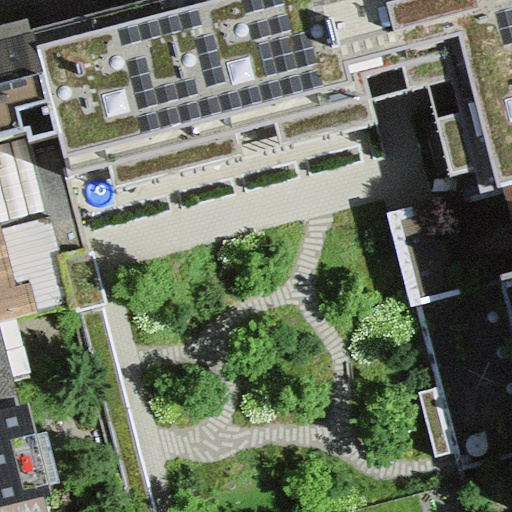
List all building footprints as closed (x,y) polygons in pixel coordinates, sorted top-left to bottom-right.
[(481,196),(510,188),(511,187),(511,0),(158,0),(30,33),(67,176),(371,101),(365,78),(447,57),(481,196)] [(0,139),(28,132),(50,217),(60,257),(86,250),(67,176),(30,33),(0,40),(0,139)] [(0,230),(50,217),(28,132),(0,139),(0,230)] [(454,290),(433,208),(409,214),(397,218),(418,301),(454,292),(454,290)] [(0,320),(72,302),(60,257),(50,217),(0,230),(0,320)] [(86,250),(60,257),(72,302),(127,511),(157,511),(104,304),(108,303),(93,248),(86,250)] [(511,276),(454,292),(418,301),(461,467),(511,454),(511,276)] [(0,343),(0,413),(17,409),(0,343)] [(17,409),(0,413),(0,506),(39,497),(17,409)] [(43,511),(39,497),(0,506),(0,511),(43,511)]
